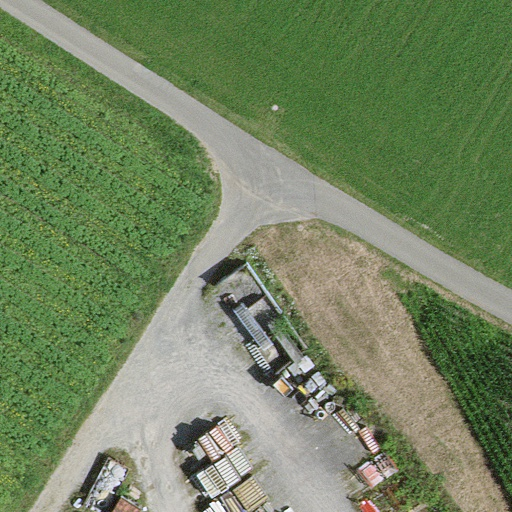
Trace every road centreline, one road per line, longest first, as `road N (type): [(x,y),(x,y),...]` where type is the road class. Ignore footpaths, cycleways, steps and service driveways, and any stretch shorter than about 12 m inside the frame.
road 1 (unclassified): [(511,308),(1,0)]
road 2 (track): [(47,511),(264,164)]
